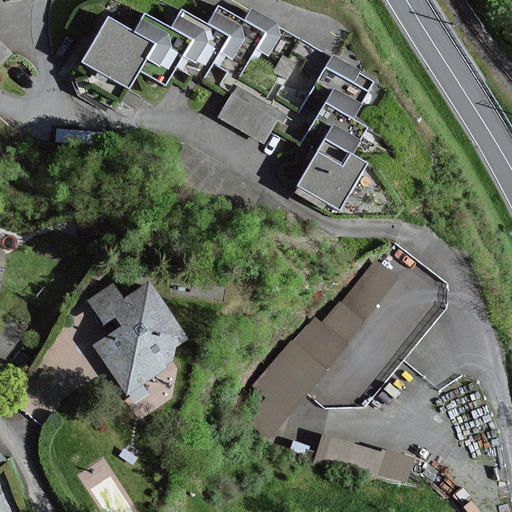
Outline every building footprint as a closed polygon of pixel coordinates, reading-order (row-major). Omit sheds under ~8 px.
[(310,160),(294,187),(336,212),(365,163),(349,154),(365,127),(352,119),(374,82),(251,10),(244,22),(219,8),(208,27),(182,12),(172,30),(145,14),(133,34),(108,20),(83,62),(129,88),(140,70),(165,85),(176,66),(201,80),(212,63),(239,79),(251,58),(257,48),(287,65),(283,72),(271,92),(315,117),(294,151),(310,160)] [(0,60),(11,49),(0,39),(0,60)] [(265,138),(280,107),(230,84),(216,116),(265,138)] [(399,280),(376,261),(323,325),(346,345),(390,291),(399,280)] [(182,336),(142,279),(118,296),(108,282),(86,296),(109,329),(90,342),(124,391),(172,358),(165,348),(182,336)] [(251,424),(269,438),(346,345),(323,325),(316,319),(262,385),(274,396),(251,424)] [(316,456),(407,476),(412,452),(321,432),(316,456)]
